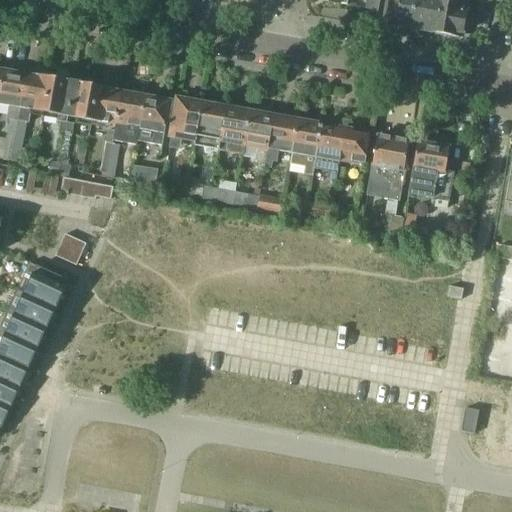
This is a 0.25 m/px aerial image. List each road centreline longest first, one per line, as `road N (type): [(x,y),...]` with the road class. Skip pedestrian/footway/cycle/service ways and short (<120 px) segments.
road 1 (residential): [(44,5),(287,51)]
road 2 (residential): [(287,51),(491,89)]
